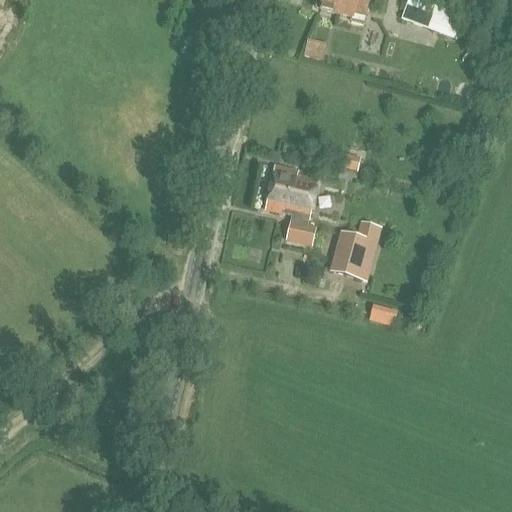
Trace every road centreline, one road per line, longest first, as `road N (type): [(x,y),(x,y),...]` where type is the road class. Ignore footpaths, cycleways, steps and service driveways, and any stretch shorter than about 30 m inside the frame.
road 1 (unclassified): [(152,511),(263,0)]
road 2 (track): [(0,431),(209,244)]
